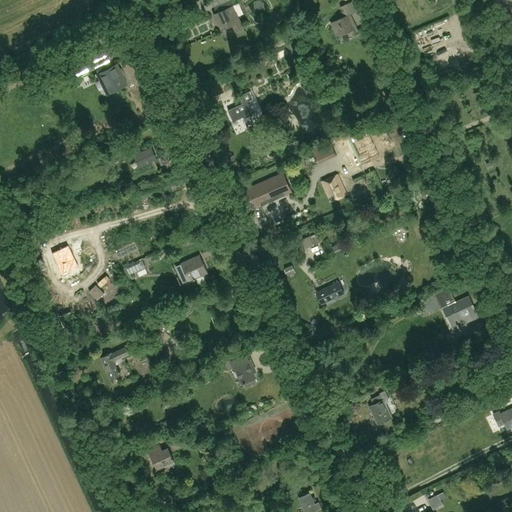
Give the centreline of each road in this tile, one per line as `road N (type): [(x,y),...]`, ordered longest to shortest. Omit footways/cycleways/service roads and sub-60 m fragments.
road 1 (residential): [(364,511),(127,0)]
road 2 (unknown): [(104,259),(102,224),(150,214),(213,185)]
